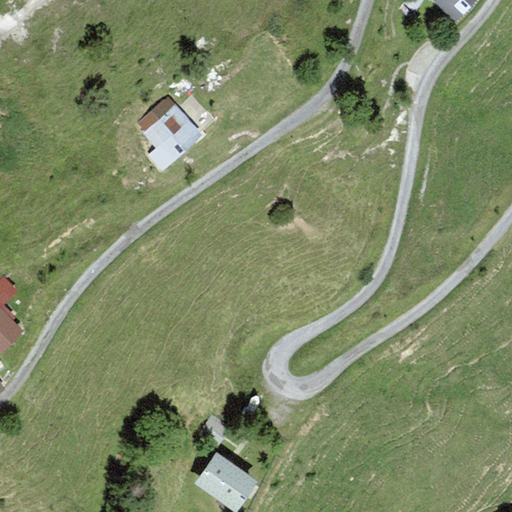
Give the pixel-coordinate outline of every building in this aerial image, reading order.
[(464,0),(421,0),(441,22),(464,0)] [(206,136),(178,100),(142,128),(169,164),(206,136)] [(0,347),(23,327),(0,300),(0,347)] [(227,431),(213,418),(201,430),(216,443),(227,431)] [(254,482),(221,454),(198,480),(231,509),(254,482)]
